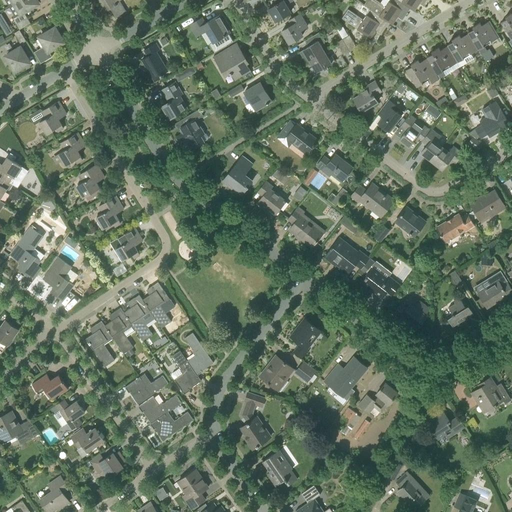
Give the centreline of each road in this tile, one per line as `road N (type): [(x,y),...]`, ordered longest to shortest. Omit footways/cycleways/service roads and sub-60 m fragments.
road 1 (residential): [(57,330),(164,257),(166,242),(64,71)]
road 2 (residential): [(303,279),(171,174),(98,52)]
road 3 (residential): [(511,331),(444,374),(427,376),(303,279)]
road 4 (residential): [(308,99),(432,194),(511,153)]
road 5 (residential): [(308,99),(472,0)]
road 6 (residential): [(215,429),(220,386),(303,279)]
road 7 (residential): [(153,471),(57,330)]
road 8 (residential): [(235,0),(286,81),(308,99)]
